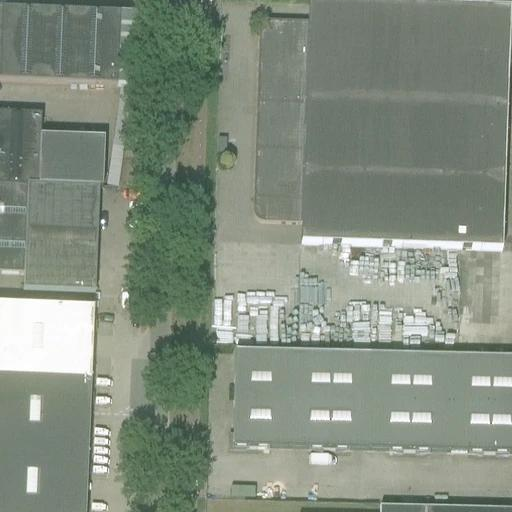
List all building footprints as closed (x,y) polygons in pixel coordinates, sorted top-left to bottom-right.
[(508,13),(327,6),(307,6),(306,26),(269,25),(266,25),(264,26),(261,27),(259,30),(258,32),(258,35),(252,215),(252,218),(253,221),(255,223),(257,225),(260,226),(263,226),(300,228),(299,248),(501,254),(508,13)] [(0,84),(116,89),(119,17),(0,12),(0,84)] [(38,139),(39,117),(0,116),(0,189),(97,193),(97,190),(100,190),(102,141),(38,139)] [(93,297),(97,193),(0,189),(0,277),(22,278),(21,294),(93,297)] [(0,511),(84,511),(92,312),(0,308),(0,511)] [(511,362),(253,356),(233,356),(231,452),(511,458),(511,362)]
